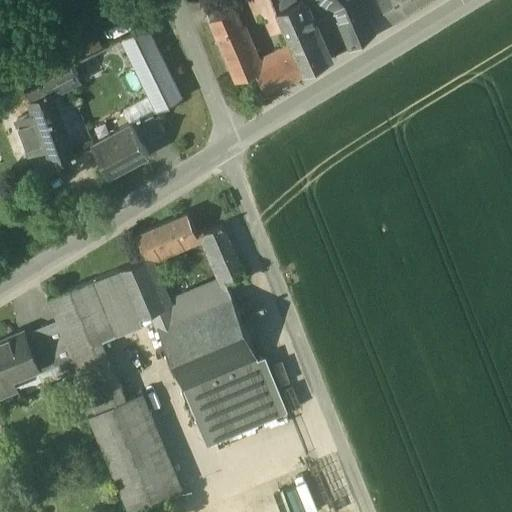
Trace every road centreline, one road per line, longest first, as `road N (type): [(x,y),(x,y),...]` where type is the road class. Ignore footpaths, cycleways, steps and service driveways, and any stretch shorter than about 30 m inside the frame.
road 1 (track): [(229,149),(370,511)]
road 2 (unclassified): [(473,0),(229,149)]
road 3 (residential): [(229,149),(0,289)]
road 4 (unclassified): [(229,149),(175,0)]
road 5 (unknown): [(330,408),(216,445),(195,424)]
